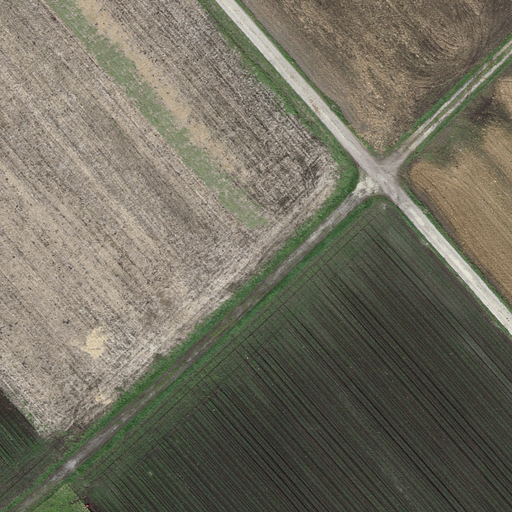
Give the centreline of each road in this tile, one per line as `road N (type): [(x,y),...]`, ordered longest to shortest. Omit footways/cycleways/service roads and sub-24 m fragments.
road 1 (track): [(511,53),(2,511)]
road 2 (track): [(222,0),(511,331)]
